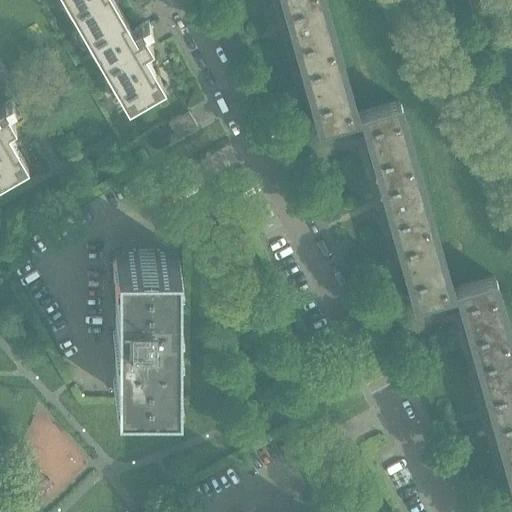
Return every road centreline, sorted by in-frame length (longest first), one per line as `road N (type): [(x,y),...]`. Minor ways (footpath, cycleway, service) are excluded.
road 1 (residential): [(452,511),(185,0)]
road 2 (tertiary): [(429,0),(511,148)]
